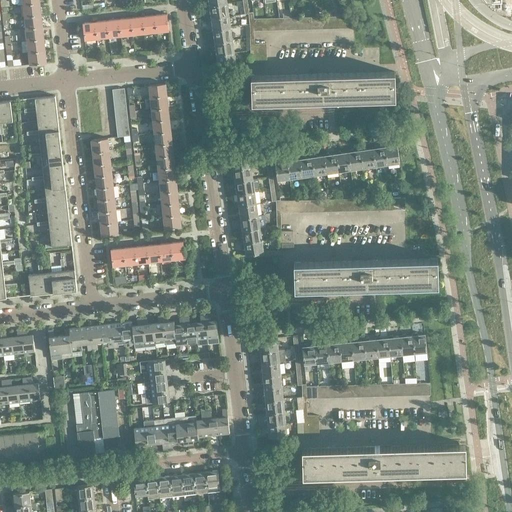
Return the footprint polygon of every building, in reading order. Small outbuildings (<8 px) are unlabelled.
[(40,2),(24,4),(25,16),(42,14),(40,2)] [(228,3),(210,6),(211,13),(209,13),(210,18),(211,18),(212,18),(229,15),(228,3)] [(167,13),(155,14),(156,31),(169,29),(167,13)] [(42,14),(25,16),(26,28),(43,26),(42,14)] [(155,14),(143,16),(144,32),(156,31),(155,14)] [(229,15),(212,18),(213,25),(210,25),(211,31),(214,30),(231,27),(229,15)] [(143,16),(131,17),(133,34),(144,32),(143,16)] [(131,17),(119,18),(121,35),(133,34),(131,17)] [(119,18),(107,20),(109,36),(121,35),(119,18)] [(107,20),(95,21),(97,38),(109,36),(107,20)] [(83,22),(85,39),(97,38),(95,21),(83,22)] [(43,26),(26,28),(28,40),(44,38),(43,26)] [(231,27),(214,30),(215,37),(212,38),(213,43),(215,43),(233,40),(231,27)] [(44,38),(28,40),(29,51),(46,50),(44,38)] [(233,40),(215,43),(216,49),(214,50),(215,55),(217,55),(235,52),(233,40)] [(46,50),(29,51),(30,64),(47,62),(46,50)] [(235,52),(217,55),(218,61),(216,62),(217,67),(237,64),(235,52)] [(395,71),(252,75),(253,102),(254,102),(254,101),(395,97),(395,98),(396,98),(395,71)] [(166,83),(149,85),(151,96),(167,94),(166,83)] [(167,94),(151,96),(152,108),(169,107),(167,94)] [(56,106),(55,95),(36,97),(35,98),(36,107),(30,108),(30,111),(36,111),(36,108),(56,106)] [(0,118),(0,122),(2,122),(12,121),(10,100),(0,101),(0,118)] [(56,106),(36,108),(36,111),(37,120),(58,117),(56,106)] [(169,107),(152,108),(153,120),(170,118),(169,107)] [(58,117),(37,120),(38,130),(32,131),(33,134),(39,133),(39,132),(59,130),(58,117)] [(170,118),(153,120),(154,132),(171,130),(170,118)] [(60,141),(59,130),(39,132),(39,133),(40,143),(60,141)] [(171,130),(154,132),(156,144),(172,142),(171,130)] [(108,137),(91,139),(93,151),(109,149),(108,137)] [(38,156),(41,156),(41,155),(62,152),(60,141),(40,143),(41,153),(35,153),(35,157),(38,156)] [(172,142),(156,144),(157,156),(174,154),(172,142)] [(384,144),(385,146),(387,164),(400,162),(398,145),(390,146),(389,143),(384,144)] [(372,146),(372,148),(375,166),(387,164),(385,146),(377,147),(377,145),(372,146)] [(360,147),(360,150),(363,168),(375,166),(372,148),(365,149),(365,147),(360,147)] [(348,149),(348,152),(351,169),(363,168),(360,150),(353,151),(353,148),(348,149)] [(109,149),(93,151),(94,163),(111,161),(109,149)] [(336,151),(336,153),(338,171),(351,169),(348,152),(341,153),(341,150),(336,151)] [(41,156),(38,156),(39,166),(42,166),(63,164),(62,152),(41,155),(41,156)] [(324,155),(323,155),(326,173),(338,171),(336,153),(329,154),(328,152),(323,153),(324,155)] [(174,154),(157,156),(158,168),(175,166),(174,154)] [(249,154),(232,156),(233,164),(231,164),(231,170),(233,170),(233,169),(251,166),(249,154)] [(316,154),(311,155),(314,175),(326,173),(323,155),(317,156),(316,154)] [(299,159),(302,176),(314,175),(311,157),(305,158),(304,156),(299,156),(299,159)] [(287,161),(290,178),(302,176),(299,159),(292,160),(292,157),(287,158),(287,161)] [(275,160),(278,180),(290,178),(287,161),(280,162),(280,159),(275,160)] [(111,161),(94,163),(95,175),(112,173),(111,161)] [(38,179),(44,179),(44,177),(64,175),(63,164),(42,166),(43,176),(38,176),(38,179)] [(175,166),(158,168),(160,181),(176,179),(175,166)] [(233,169),(233,170),(234,170),(235,176),(232,177),(233,182),(235,182),(235,181),(253,178),(251,166),(233,169)] [(112,173),(95,175),(97,187),(113,185),(112,173)] [(45,189),(65,186),(64,175),(44,177),(44,179),(45,189)] [(237,188),(234,189),(235,194),(237,194),(237,193),(255,191),(259,190),(257,178),(253,178),(235,181),(235,182),(236,182),(237,188)] [(176,179),(160,181),(161,193),(178,191),(176,179)] [(113,185),(97,187),(98,199),(114,197),(113,185)] [(40,202),(46,201),(46,200),(67,198),(65,186),(45,189),(46,198),(40,199),(40,202)] [(178,191),(161,193),(162,204),(179,203),(178,191)] [(237,193),(237,194),(238,201),(236,201),(237,206),(239,206),(256,203),(255,191),(237,193)] [(114,197),(98,199),(99,212),(116,210),(114,197)] [(46,200),(46,201),(47,211),(68,209),(67,198),(46,200)] [(179,203),(162,204),(163,216),(180,214),(179,203)] [(239,206),(240,213),(238,213),(238,218),(240,218),(258,215),(256,203),(239,206)] [(48,221),(43,221),(43,225),(49,224),(49,223),(69,220),(68,209),(47,211),(48,221)] [(116,210),(99,212),(100,223),(117,221),(116,210)] [(180,214),(163,216),(165,228),(181,227),(180,214)] [(240,218),(241,218),(242,225),(239,225),(240,231),(242,230),(260,227),(258,215),(240,218)] [(49,223),(49,224),(50,234),(71,232),(69,220),(49,223)] [(117,221),(100,223),(102,235),(118,233),(117,221)] [(242,230),(243,237),(241,238),(242,243),(244,242),(262,240),(260,227),(242,230)] [(51,243),(45,244),(46,247),(52,247),(51,246),(72,243),(71,232),(50,234),(51,243)] [(243,250),(243,255),(263,252),(262,240),(244,242),(245,249),(243,250)] [(183,241),(171,242),(173,259),(185,257),(183,241)] [(171,242),(159,243),(161,260),(173,259),(171,242)] [(159,243),(147,245),(149,261),(161,260),(159,243)] [(147,245),(135,246),(137,263),(149,261),(147,245)] [(135,246),(123,247),(125,264),(137,263),(135,246)] [(123,247),(111,249),(113,265),(125,264),(123,247)] [(295,262),(294,262),(295,288),(296,288),(407,285),(437,284),(438,284),(437,258),(436,258),(407,259),(295,262)] [(8,261),(2,261),(2,263),(0,262),(0,274),(4,275),(2,265),(8,264),(8,261)] [(74,269),(65,270),(64,264),(61,265),(61,270),(63,270),(65,291),(77,289),(75,270),(74,269)] [(51,272),(42,273),(41,267),(38,267),(39,273),(40,273),(42,293),(54,292),(51,272)] [(63,270),(61,270),(51,272),(54,292),(65,291),(63,270)] [(39,273),(28,274),(31,295),(42,293),(40,273),(39,273)] [(5,286),(0,286),(0,298),(5,297),(6,297),(5,287),(11,287),(11,283),(5,284),(5,286)] [(168,314),(163,315),(166,343),(166,345),(176,344),(174,324),(174,320),(169,320),(168,314)] [(210,314),(205,315),(208,345),(219,343),(216,319),(211,320),(210,314)] [(158,322),(153,322),(156,344),(166,343),(163,315),(158,315),(158,322)] [(208,345),(205,315),(200,315),(200,321),(195,322),(197,346),(208,345)] [(197,344),(195,322),(190,322),(189,316),(184,317),(187,345),(197,344)] [(147,317),(142,318),(145,348),(156,346),(156,344),(153,322),(148,323),(147,317)] [(187,345),(184,317),(179,318),(180,323),(174,324),(176,344),(177,346),(187,345)] [(137,324),(132,325),(135,345),(135,349),(145,348),(142,318),(137,318),(137,324)] [(132,321),(121,322),(123,344),(129,344),(129,345),(135,345),(132,325),(132,321)] [(121,322),(111,323),(113,347),(119,347),(118,345),(123,344),(121,322)] [(111,323),(100,324),(102,341),(103,347),(108,346),(108,348),(113,347),(111,323)] [(100,324),(90,325),(92,350),(98,349),(97,342),(102,341),(100,324)] [(90,325),(80,326),(82,344),(87,343),(88,350),(92,350),(90,325)] [(80,326),(69,327),(72,352),(82,351),(82,344),(80,326)] [(65,334),(59,335),(62,357),(72,356),(72,352),(69,327),(64,328),(65,334)] [(18,335),(12,336),(14,354),(24,353),(22,329),(17,330),(18,335)] [(27,329),(22,329),(24,353),(35,351),(33,334),(28,334),(27,329)] [(53,329),(48,330),(51,359),(62,358),(62,357),(59,335),(54,335),(53,329)] [(6,331),(1,331),(3,355),(14,354),(12,336),(7,336),(6,331)] [(412,333),(412,335),(414,353),(427,351),(425,334),(417,335),(417,332),(412,333)] [(414,353),(412,335),(405,336),(405,333),(400,334),(400,336),(402,354),(414,353)] [(388,338),(390,355),(402,354),(400,336),(393,337),(393,335),(388,335),(388,338)] [(376,339),(378,356),(390,355),(388,338),(381,338),(380,336),(375,336),(376,339)] [(277,337),(259,338),(260,346),(258,347),(258,352),(260,352),(260,351),(278,349),(277,337)] [(368,337),(363,338),(363,340),(364,340),(366,357),(378,356),(376,339),(368,340),(368,337)] [(351,339),(351,341),(353,359),(366,357),(364,340),(363,340),(356,341),(356,338),(351,339)] [(338,340),(339,343),(341,360),(353,359),(351,341),(344,342),(344,340),(338,340)] [(326,342),(327,344),(329,361),(341,360),(339,343),(332,343),(332,341),(326,342)] [(314,343),(314,345),(315,345),(317,362),(329,361),(327,344),(320,345),(319,342),(314,343)] [(307,343),(302,344),(304,364),(317,362),(315,345),(314,345),(307,346),(307,343)] [(261,359),(259,359),(259,364),(262,364),(262,363),(279,362),(285,361),(284,349),(278,349),(260,351),(260,352),(261,359)] [(144,361),(140,361),(141,372),(143,372),(172,369),(171,363),(166,364),(165,358),(144,361)] [(262,363),(262,364),(262,371),(260,371),(261,376),(263,376),(281,374),(279,362),(262,363)] [(93,376),(92,367),(92,365),(84,365),(84,368),(85,377),(93,376)] [(172,373),(172,369),(143,372),(144,382),(168,380),(167,374),(172,373)] [(263,376),(264,383),(262,383),(262,388),(264,388),(282,386),(281,374),(263,376)] [(32,376),(27,377),(29,401),(40,400),(38,381),(33,382),(32,376)] [(23,383),(17,384),(19,402),(29,401),(27,377),(22,377),(23,383)] [(2,386),(0,385),(0,403),(8,403),(6,379),(1,380),(2,386)] [(11,379),(6,379),(8,403),(19,402),(17,384),(12,384),(11,379)] [(168,385),(168,380),(144,382),(146,392),(174,389),(173,384),(168,385)] [(425,382),(420,383),(421,395),(430,394),(430,382),(425,382)] [(126,396),(125,384),(118,385),(119,397),(126,396)] [(264,388),(265,395),(263,395),(263,401),(266,400),(283,398),(282,386),(264,388)] [(315,386),(306,386),(307,396),(307,398),(316,398),(315,386)] [(114,389),(80,392),(84,424),(76,425),(79,455),(96,453),(96,452),(95,452),(93,437),(103,436),(103,437),(113,436),(119,435),(114,389)] [(175,394),(174,389),(146,392),(146,403),(170,400),(169,395),(175,394)] [(307,408),(307,398),(307,396),(302,396),(297,397),(298,409),(303,409),(307,408)] [(266,400),(266,407),(264,408),(264,413),(267,412),(284,410),(283,398),(266,400)] [(223,416),(217,416),(219,434),(230,433),(227,408),(222,409),(223,416)] [(211,410),(206,411),(209,435),(219,434),(217,416),(212,417),(211,410)] [(267,412),(268,420),(265,420),(266,425),(268,425),(286,423),(284,410),(267,412)] [(201,418),(196,418),(198,436),(209,435),(206,411),(201,411),(201,418)] [(196,414),(186,415),(189,445),(194,444),(193,437),(198,436),(196,418),(196,414)] [(186,415),(175,417),(177,439),(183,438),(184,445),(189,445),(186,415)] [(175,417),(164,418),(168,448),(173,447),(172,439),(177,439),(175,417)] [(164,418),(154,419),(156,441),(162,440),(163,448),(168,448),(164,418)] [(154,419),(143,420),(144,426),(147,450),(152,449),(151,442),(156,441),(154,419)] [(266,432),(267,437),(287,435),(286,423),(268,425),(269,432),(266,432)] [(134,427),(135,443),(141,443),(142,450),(147,450),(144,426),(134,427)] [(338,447),(302,448),(303,474),(304,474),(339,473),(380,472),(380,473),(384,473),(387,473),(391,473),(393,472),(466,470),(465,443),(393,445),(393,444),(390,444),(388,444),(387,444),(385,444),(383,444),(380,445),(379,445),(375,446),(375,445),(375,446),(338,447)] [(218,470),(205,471),(207,492),(220,491),(218,470)] [(205,471),(193,472),(196,493),(207,492),(205,471)] [(193,472),(182,474),(184,495),(196,493),(193,472)] [(182,474),(169,475),(172,496),(184,495),(182,474)] [(169,475),(158,476),(160,497),(172,496),(169,475)] [(158,476),(146,478),(147,494),(148,499),(160,497),(158,476)] [(133,479),(135,495),(147,494),(146,478),(133,479)] [(93,484),(77,486),(78,498),(94,496),(93,484)] [(13,493),(14,505),(31,503),(29,491),(13,493)] [(94,496),(78,498),(79,510),(96,508),(94,496)] [(31,511),(31,503),(14,505),(15,511),(31,511)]
